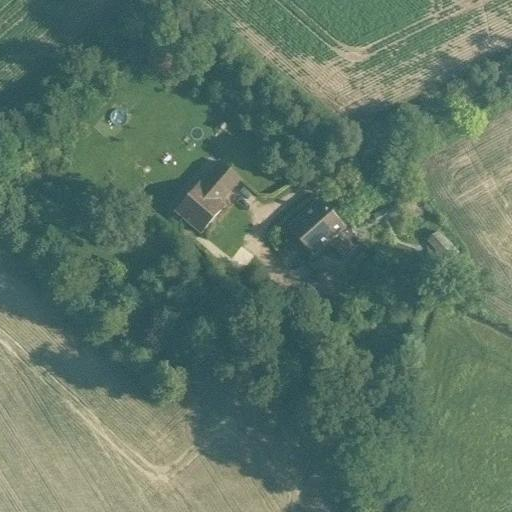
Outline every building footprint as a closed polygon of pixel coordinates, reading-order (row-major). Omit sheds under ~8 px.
[(163,39),(145,59),(174,86),(192,66),(163,39)] [(175,213),(185,221),(200,234),(224,207),(220,204),(240,181),(219,163),(175,213)] [(313,257),(325,246),(333,248),(343,258),(359,244),(318,201),(287,228),(313,257)] [(436,253),(425,262),(436,274),(458,254),(438,232),(426,242),(436,253)] [(321,276),(311,284),(321,295),(330,286),(321,276)]
